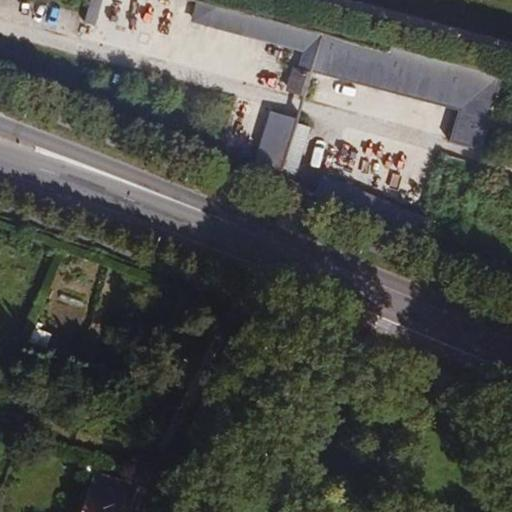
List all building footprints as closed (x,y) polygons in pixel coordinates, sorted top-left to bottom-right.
[(169,0),(300,36),(306,16),(245,0),(0,0),(0,3),(70,22),(75,0),(169,0)] [(384,52),(318,34),(308,70),(455,111),(446,143),(476,151),(497,75),(386,44),(384,52)] [(297,79),(304,55),(286,51),(280,74),(297,79)] [(239,168),(266,180),(285,117),(288,106),(262,96),(239,168)] [(285,117),(266,180),(282,187),(303,123),(285,117)] [(309,198),(357,218),(365,193),(320,174),(309,198)] [(405,239),(415,213),(365,193),(357,218),(405,239)] [(192,511),(199,497),(131,476),(120,511),(105,511),(83,506),(81,511),(192,511)]
